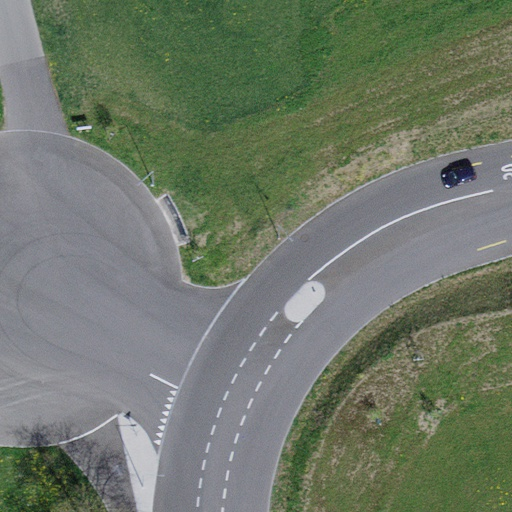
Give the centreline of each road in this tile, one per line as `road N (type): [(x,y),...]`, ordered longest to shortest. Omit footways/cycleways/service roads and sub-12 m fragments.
road 1 (tertiary): [(511,190),(434,206),(286,313),(231,405)]
road 2 (unclassified): [(82,330),(0,21)]
road 3 (unclassified): [(82,330),(231,405)]
